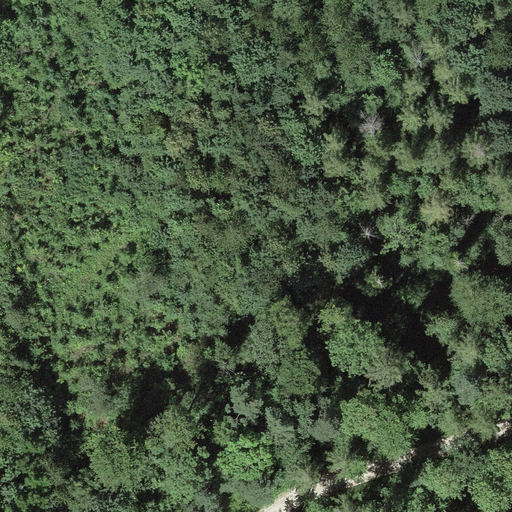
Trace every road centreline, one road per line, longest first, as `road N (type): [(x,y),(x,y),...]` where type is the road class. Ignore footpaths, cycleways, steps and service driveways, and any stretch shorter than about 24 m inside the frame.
road 1 (track): [(511,23),(182,233)]
road 2 (track): [(511,427),(278,501),(268,511)]
